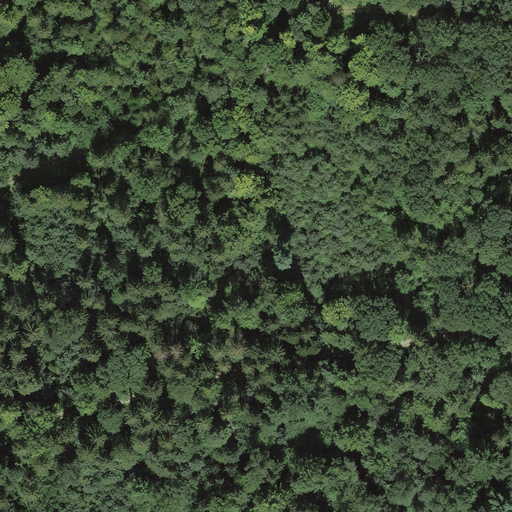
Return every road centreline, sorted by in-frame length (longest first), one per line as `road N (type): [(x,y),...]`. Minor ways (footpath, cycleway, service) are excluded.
road 1 (track): [(0,428),(288,359),(409,339),(511,336)]
road 2 (track): [(0,186),(251,78),(288,49),(327,0)]
road 3 (track): [(511,26),(426,14),(320,13)]
